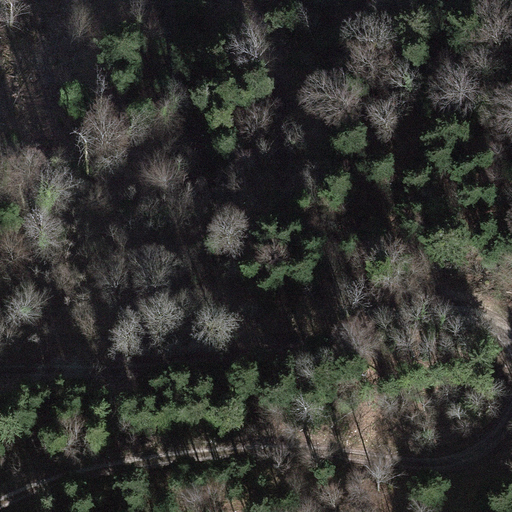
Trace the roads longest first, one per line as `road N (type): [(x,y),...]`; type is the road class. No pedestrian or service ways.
road 1 (track): [(511,417),(472,455),(443,463),(332,451),(166,459),(81,474),(0,505)]
road 2 (track): [(0,364),(178,361),(273,350),(434,305),(464,304),(511,327)]
